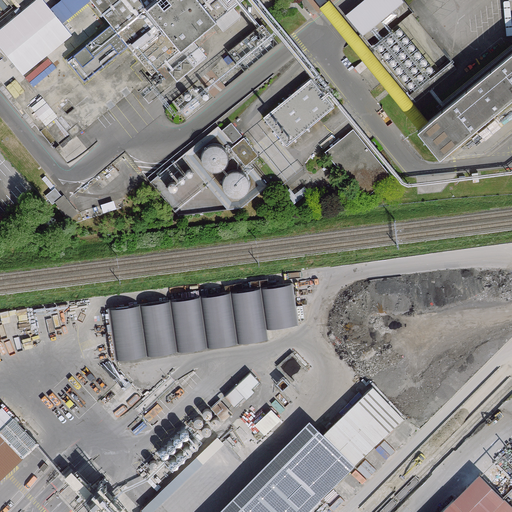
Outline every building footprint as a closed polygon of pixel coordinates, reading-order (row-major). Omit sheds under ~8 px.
[(19,8),(0,23),(0,47),(22,75),(72,34),(63,24),(52,10),(43,0),(36,0),(22,12),(19,8)] [(63,0),(52,10),(63,24),(91,0),(63,0)] [(94,0),(114,24),(131,45),(155,74),(165,65),(179,81),(209,57),(195,41),(245,0),(94,0)] [(402,3),(399,0),(363,0),(345,14),(361,35),(402,3)] [(131,45),(114,24),(68,61),(86,83),(131,45)] [(511,57),(420,132),(442,159),(511,103),(511,57)] [(337,109),(314,80),(266,119),(290,147),(337,109)] [(394,178),(356,132),(327,155),(365,201),(394,178)] [(247,139),(233,150),(247,167),(261,156),(247,139)] [(224,148),(218,147),(213,148),(209,150),(206,154),(204,160),(205,164),(208,169),(211,172),(217,174),(222,173),(227,170),(230,167),(231,161),(231,156),(228,151),(224,148)] [(243,174),(238,173),(233,173),(228,176),(225,180),(224,185),(224,189),(227,195),(231,198),(237,199),(241,199),(246,196),(250,192),(251,187),(250,182),(248,177),(243,174)] [(175,181),(173,180),(171,181),(169,182),(168,184),(168,186),(168,188),(169,190),(171,191),(173,191),(175,191),(177,190),(178,188),(179,186),(178,183),(177,182),(175,181)] [(112,304),(117,356),(271,340),(269,327),(300,323),(296,284),(112,304)] [(246,377),(212,409),(225,422),(256,392),(253,390),(259,384),(261,382),(251,372),(246,377)] [(357,403),(359,405),(387,435),(405,418),(375,386),(357,403)] [(103,397),(98,402),(108,413),(113,409),(103,397)] [(0,483),(41,444),(4,405),(0,408),(0,483)] [(359,405),(328,435),(358,467),(389,438),(387,435),(359,405)] [(274,406),(257,422),(267,433),(284,417),(274,406)] [(208,408),(207,408),(206,409),(205,409),(204,410),(203,411),(203,413),(203,414),(203,415),(204,416),(205,417),(206,418),(207,418),(209,418),(210,418),(211,417),(212,416),(212,415),(213,414),(213,412),(212,411),(212,410),(211,409),(210,409),(208,408)] [(199,417),(198,417),(197,417),(196,418),(195,419),(194,420),(194,421),(194,422),(194,424),(195,425),(196,426),(197,426),(198,426),(200,426),(201,426),(202,425),(203,425),(203,423),(204,422),(204,421),(203,420),(203,419),(202,418),(201,417),(199,417)] [(217,418),(216,418),(215,418),(214,419),(213,420),(212,421),(212,422),(212,423),(212,425),(213,426),(214,427),(215,427),(216,427),(218,427),(219,427),(220,426),(221,426),(221,424),(222,423),(222,422),(221,421),(221,420),(220,419),(219,418),(217,418)] [(190,426),(189,427),(188,427),(187,428),(186,429),(186,430),(186,432),(187,433),(187,434),(188,434),(190,435),(191,435),(192,435),(193,434),(194,433),(194,432),(195,431),(195,430),(194,429),(193,428),(192,427),(191,426),(190,426)] [(208,427),(207,427),(206,427),(204,428),(204,429),(203,430),(203,431),(203,432),(203,433),(204,435),(205,435),(206,436),(207,436),(208,436),(209,436),(211,435),(211,434),(212,433),(212,432),(212,431),(212,430),(211,428),(210,428),(209,427),(208,427)] [(198,435),(197,435),(195,435),(195,436),(194,437),(194,439),(194,440),(194,441),(195,442),(196,443),(197,443),(198,443),(200,443),(201,442),(202,441),(202,440),(202,439),(202,438),(202,437),(201,436),(200,435),(199,435),(198,435)] [(483,475),(503,496),(511,487),(511,439),(492,458),(496,462),(483,475)] [(170,441),(146,464),(146,465),(148,467),(150,468),(152,470),(176,448),(175,446),(174,444),(172,443),(170,441)] [(190,442),(188,442),(187,443),(186,444),(186,445),(186,446),(186,447),(186,448),(187,449),(188,450),(189,451),(190,451),(191,450),(192,450),(193,449),(194,448),(194,447),(194,445),(194,444),(193,443),(192,443),(191,442),(190,442)] [(180,451),(151,479),(157,485),(186,458),(180,451)] [(305,511),(320,498),(284,461),(233,511),(305,511)] [(479,471),(438,511),(511,511),(511,504),(503,496),(483,475),(479,471)] [(127,511),(117,501),(105,511),(127,511)]
